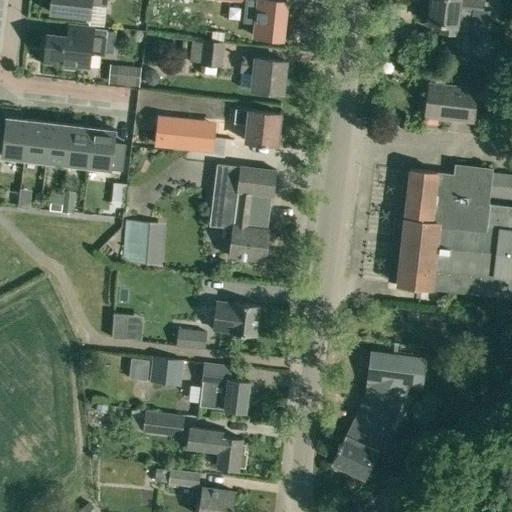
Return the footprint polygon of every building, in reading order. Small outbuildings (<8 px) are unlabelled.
[(51,0),(50,12),(90,17),(91,4),(106,5),(106,0),(51,0)] [(253,37),(283,40),(287,1),(278,0),(244,0),(242,21),(254,23),(253,37)] [(458,32),(484,35),(486,10),(482,10),(482,0),(428,0),(426,22),(431,23),(430,29),(438,30),(438,31),(458,33),(458,32)] [(44,61),(89,66),(91,52),(104,54),(104,51),(114,52),(117,30),(69,25),(67,36),(47,34),(44,61)] [(200,64),(222,66),(224,41),(203,39),(203,40),(192,39),(189,61),(200,62),(200,64)] [(455,68),(491,76),(495,62),(458,54),(455,68)] [(251,89),(283,93),(287,59),(255,56),(254,57),(242,56),(240,72),(253,73),(251,89)] [(115,83),(136,84),(137,66),(117,64),(115,83)] [(153,84),(158,81),(160,76),(157,71),(152,70),(147,72),(146,78),(148,82),(153,84)] [(426,116),(473,121),(477,89),(429,84),(426,116)] [(511,95),(485,87),(481,100),(501,106),(498,114),(511,118),(511,95)] [(245,140),(277,144),(281,113),(249,109),(249,110),(236,108),(234,122),(247,124),(245,140)] [(219,154),(220,111),(200,111),(199,154),(219,154)] [(6,116),(2,156),(24,158),(28,119),(6,116)] [(28,119),(24,158),(45,161),(50,121),(28,119)] [(50,121),(45,161),(67,163),(72,124),(50,121)] [(72,124),(67,163),(88,166),(93,126),(72,124)] [(88,166),(111,168),(114,141),(115,129),(93,126),(88,166)] [(114,141),(111,168),(122,170),(125,142),(114,141)] [(222,145),(221,159),(256,160),(256,146),(222,145)] [(230,255),(265,260),(269,228),(268,227),(272,196),(273,196),(277,170),(241,166),(215,163),(208,226),(233,229),(230,255)] [(396,283),(511,297),(511,204),(490,202),(489,202),(490,196),(511,198),(511,175),(491,173),(492,168),(459,165),(458,174),(410,169),(403,233),(395,232),(393,249),(400,250),(396,283)] [(113,182),(113,189),(126,190),(126,183),(113,182)] [(19,196),(18,206),(29,207),(30,197),(19,196)] [(50,201),(49,209),(61,211),(62,202),(50,201)] [(61,211),(69,212),(70,202),(62,201),(62,202),(61,211)] [(121,263),(152,265),(155,223),(124,220),(121,263)] [(231,331),(230,333),(254,335),(257,303),(234,301),(234,302),(215,300),(212,329),(231,331)] [(111,337),(125,338),(127,314),(113,313),(111,337)] [(176,346),(204,349),(206,332),(178,329),(176,346)] [(331,464),(364,480),(379,449),(378,449),(389,427),(394,429),(398,421),(401,422),(412,397),(404,394),(409,384),(422,385),(427,345),(395,341),(393,354),(371,351),(365,395),(347,434),(346,434),(331,464)] [(149,380),(179,385),(182,360),(173,359),(152,355),(149,380)] [(149,359),(131,358),(129,377),(147,379),(149,359)] [(200,404),(245,411),(250,381),(229,377),(229,367),(203,364),(202,373),(204,374),(200,404)] [(144,430),(180,435),(183,416),(148,411),(144,430)] [(217,466),(238,468),(239,467),(245,467),(246,454),(240,453),(242,437),(221,435),(221,431),(189,427),(187,446),(219,450),(217,466)] [(168,483),(198,487),(200,473),(171,468),(171,469),(157,466),(154,479),(168,481),(168,483)] [(198,511),(232,511),(235,492),(202,488),(198,511)] [(99,511),(91,503),(80,511),(99,511)]
